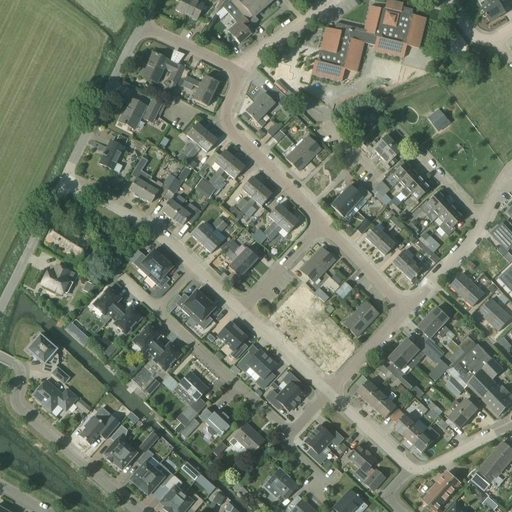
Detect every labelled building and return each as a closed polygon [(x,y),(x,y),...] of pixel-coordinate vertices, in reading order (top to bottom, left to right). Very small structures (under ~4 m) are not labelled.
[(175,12),(196,22),(204,6),(191,0),(183,0),(182,4),(180,3),(175,12)] [(248,12),(253,18),(263,9),(254,0),(246,0),(234,0),(231,3),(243,17),(248,12)] [(254,0),(263,9),(272,1),(271,0),(254,0)] [(311,76),(341,83),(344,71),(356,74),(363,44),(374,47),(373,51),(403,59),(406,47),(418,50),(426,20),(413,17),(412,14),(413,11),(402,8),(403,4),(387,0),(385,8),(383,10),(370,7),(364,31),(336,24),(334,31),(325,29),(320,51),(322,52),(321,57),(319,56),(318,61),(314,63),(311,76)] [(483,9),(491,23),(505,14),(497,1),(496,0),(486,0),(490,5),(483,9)] [(228,32),(239,45),(251,35),(245,29),(250,25),(230,2),(223,8),(237,24),(228,32)] [(172,73),(176,66),(153,54),(141,77),(156,84),(164,68),(168,69),(167,70),(172,73)] [(177,66),(176,66),(172,73),(168,82),(176,85),(184,69),(183,69),(184,67),(178,64),(177,66)] [(198,89),(212,96),(218,84),(204,77),(201,84),(186,77),(184,82),(193,86),(198,89)] [(190,91),(193,86),(184,82),(181,87),(190,91)] [(283,95),(274,87),(267,94),(276,102),(283,95)] [(192,101),(207,108),(212,96),(198,89),(192,101)] [(254,103),(265,114),(274,105),(263,94),(254,103)] [(118,123),(134,131),(140,119),(151,124),(161,105),(152,100),(146,113),(143,112),(146,107),(130,99),(118,123)] [(256,123),(262,128),(266,124),(260,119),(265,114),(254,103),(245,112),(256,123)] [(438,110),(428,119),(434,127),(445,119),(438,110)] [(345,126),(339,120),(334,124),(341,131),(345,126)] [(267,133),(272,138),(281,128),(276,124),(267,133)] [(182,154),(186,158),(207,133),(197,125),(187,137),(192,142),(182,154)] [(272,139),(277,144),(285,136),(280,131),(272,139)] [(186,158),(190,161),(201,149),(207,154),(217,142),(207,133),(186,158)] [(381,164),(388,171),(397,163),(394,160),(401,153),(386,136),(378,143),(375,140),(367,148),(373,156),(376,154),(383,162),(381,164)] [(308,137),(296,148),(309,161),(321,150),(308,137)] [(99,164),(119,174),(122,167),(115,164),(123,148),(111,142),(105,155),(104,154),(99,164)] [(285,159),(298,172),(309,161),(296,148),(285,159)] [(224,172),(234,160),(224,151),(214,163),(220,168),(208,183),(212,187),(213,186),(220,177),(221,177),(225,172),(224,172)] [(138,199),(139,197),(151,178),(141,172),(147,162),(142,159),(135,170),(140,173),(129,191),(134,194),(133,196),(138,199)] [(244,168),(234,160),(224,172),(225,172),(235,180),(244,168)] [(399,182),(412,170),(406,163),(393,176),(399,182)] [(178,179),(183,183),(190,173),(184,169),(178,179)] [(405,189),(418,176),(412,170),(399,182),(405,189)] [(139,197),(150,204),(157,194),(163,198),(167,191),(175,180),(169,176),(163,185),(157,182),(156,184),(150,181),(152,179),(151,178),(139,197)] [(411,195),(424,183),(418,176),(405,189),(400,193),(406,199),(411,195)] [(221,177),(220,177),(213,186),(218,190),(218,191),(219,192),(224,185),(222,183),(224,180),(221,177)] [(241,190),(251,199),(261,187),(251,178),(241,190)] [(202,179),(194,189),(200,194),(207,183),(202,179)] [(175,180),(167,191),(174,196),(182,184),(175,180)] [(411,195),(417,202),(430,189),(424,183),(411,195)] [(340,197),(353,209),(362,200),(366,203),(372,197),(361,186),(355,193),(349,187),(340,197)] [(271,196),(261,187),(251,199),(247,203),(241,211),(245,215),(256,202),(261,207),(271,196)] [(425,205),(432,211),(445,199),(439,192),(425,205)] [(161,212),(171,219),(179,208),(180,209),(183,204),(173,196),(169,201),(161,212)] [(344,219),(353,209),(340,197),(331,207),(344,219)] [(432,211),(438,218),(451,205),(445,199),(432,211)] [(237,208),(241,211),(247,203),(243,200),(237,208)] [(366,203),(362,200),(353,209),(357,212),(366,203)] [(179,208),(171,219),(181,226),(185,221),(191,226),(201,213),(189,205),(184,212),(180,209),(179,208)] [(267,238),(288,214),(278,205),(268,217),(274,222),(263,234),(260,232),(253,239),(260,245),(267,238)] [(438,218),(444,224),(457,212),(451,205),(438,218)] [(235,217),(239,212),(233,206),(228,211),(235,217)] [(353,209),(344,219),(348,222),(357,212),(353,209)] [(453,228),(463,218),(457,212),(444,224),(439,228),(448,237),(455,230),(453,228)] [(298,223),(288,214),(267,238),(271,242),(282,230),(288,235),(298,223)] [(390,222),(395,226),(399,222),(393,218),(390,222)] [(212,226),(216,230),(222,222),(219,219),(212,226)] [(355,229),(362,235),(371,225),(365,220),(355,229)] [(216,230),(220,234),(227,227),(222,222),(216,230)] [(395,226),(400,231),(404,227),(399,222),(395,226)] [(497,229),(490,234),(505,250),(511,243),(511,233),(502,223),(499,226),(500,227),(498,230),(497,229)] [(191,236),(201,245),(212,234),(202,224),(191,236)] [(74,269),(92,240),(86,236),(84,240),(55,225),(46,241),(72,259),(68,265),(74,269)] [(365,239),(375,248),(385,237),(389,233),(385,230),(381,234),(375,228),(365,239)] [(201,245),(211,254),(221,243),(212,234),(201,245)] [(385,257),(395,246),(385,237),(375,248),(385,257)] [(226,248),(233,255),(239,249),(231,242),(226,248)] [(416,246),(422,251),(425,247),(422,244),(420,242),(416,246)] [(422,244),(425,247),(432,253),(435,251),(425,242),(422,244)] [(484,245),(474,255),(489,272),(500,262),(484,245)] [(426,256),(435,265),(439,260),(432,253),(425,247),(422,251),(427,256),(426,256)] [(222,252),(229,259),(233,255),(226,248),(222,252)] [(321,248),(310,260),(324,272),(334,261),(321,248)] [(237,258),(248,269),(257,260),(246,249),(237,258)] [(147,277),(163,260),(154,251),(146,259),(142,254),(133,264),(147,277)] [(402,253),(392,264),(401,273),(411,262),(402,253)] [(511,257),(507,253),(503,257),(509,264),(510,265),(511,262),(511,257)] [(411,282),(421,271),(416,266),(418,264),(419,264),(424,259),(418,254),(411,262),(401,273),(411,282)] [(227,268),(239,279),(248,269),(237,258),(227,268)] [(172,268),(163,260),(147,277),(161,290),(170,280),(165,276),(172,268)] [(299,271),(313,284),(324,272),(310,260),(299,271)] [(511,265),(497,279),(511,295),(511,265)] [(55,293),(61,295),(63,293),(67,295),(73,284),(70,282),(73,275),(57,266),(53,275),(48,272),(41,285),(47,288),(46,290),(54,295),(55,293)] [(450,287),(462,298),(474,285),(463,274),(450,287)] [(87,282),(83,290),(92,294),(96,286),(87,282)] [(302,283),(287,299),(292,304),(302,293),(312,303),(317,298),(302,283)] [(335,293),(343,301),(353,291),(345,283),(335,293)] [(462,298),(473,308),(485,295),(474,285),(462,298)] [(107,314),(112,318),(121,308),(116,304),(120,300),(109,289),(93,306),(105,316),(107,314)] [(189,318),(206,300),(196,292),(189,299),(184,295),(175,305),(189,318)] [(323,294),(318,300),(324,305),(329,300),(323,294)] [(503,296),(499,300),(505,305),(509,301),(503,296)] [(215,309),(206,300),(189,318),(203,331),(212,321),(208,317),(215,309)] [(489,323),(501,310),(491,300),(478,313),(484,319),(486,317),(490,321),(488,323),(489,323)] [(354,313),(367,326),(378,315),(365,302),(354,313)] [(289,306),(277,320),(284,328),(297,314),(289,306)] [(126,312),(121,308),(112,318),(116,322),(114,325),(125,336),(141,319),(129,308),(126,312)] [(427,318),(445,335),(449,331),(444,326),(449,320),(437,308),(427,318)] [(493,327),(499,332),(511,319),(501,310),(489,323),(490,321),(494,325),(493,327)] [(343,325),(357,338),(367,326),(354,313),(343,325)] [(297,314),(284,328),(292,335),(305,321),(297,314)] [(418,328),(431,340),(437,334),(442,339),(445,335),(427,318),(418,328)] [(305,321),(292,335),(299,342),(312,328),(305,321)] [(225,345),(238,331),(234,327),(233,327),(230,323),(217,337),(225,345)] [(151,355),(160,345),(156,340),(160,336),(148,326),(133,342),(144,353),(146,351),(151,355)] [(312,328),(299,342),(307,348),(320,335),(312,328)] [(243,335),(238,331),(225,345),(233,352),(234,353),(242,343),(246,339),(242,335),(243,335)] [(47,361),(55,367),(58,364),(57,356),(54,353),(56,350),(39,335),(38,337),(34,337),(32,340),(32,343),(26,350),(43,365),(47,361)] [(83,335),(77,341),(84,347),(89,340),(83,335)] [(320,335),(307,348),(314,355),(327,341),(320,335)] [(464,352),(473,342),(468,337),(458,347),(464,352)] [(407,340),(398,350),(416,367),(424,356),(419,352),(420,352),(407,340)] [(503,340),(499,344),(503,348),(507,344),(503,340)] [(327,341),(314,355),(322,363),(335,349),(327,341)] [(511,401),(492,382),(503,371),(478,346),(477,346),(473,342),(464,352),(465,353),(451,366),(461,376),(459,378),(467,386),(498,417),(511,403),(511,401)] [(247,348),(242,343),(234,353),(233,352),(230,356),(235,361),(247,348)] [(165,349),(160,345),(151,355),(156,359),(153,362),(165,372),(180,355),(169,345),(165,349)] [(429,350),(440,359),(445,355),(434,345),(429,350)] [(388,360),(401,372),(407,366),(412,371),(416,367),(398,350),(388,360)] [(440,365),(446,371),(449,368),(440,359),(429,350),(425,355),(435,364),(436,363),(439,366),(440,365)] [(255,373),(268,359),(263,355),(259,351),(253,358),(249,354),(237,366),(244,373),(250,368),(255,373)] [(272,363),(268,359),(255,373),(260,378),(255,383),(263,390),(274,377),(270,373),(276,367),(272,363)] [(379,370),(389,379),(393,375),(383,365),(379,370)] [(51,374),(64,385),(69,379),(57,368),(51,374)] [(178,385),(196,402),(208,390),(201,383),(200,384),(190,374),(178,385)] [(289,374),(282,381),(288,386),(283,392),(297,404),(301,400),(304,396),(298,390),(302,385),(289,374)] [(169,375),(162,383),(172,392),(179,384),(169,375)] [(398,387),(402,383),(400,381),(393,375),(389,379),(398,387)] [(402,383),(417,397),(420,393),(414,388),(416,386),(405,376),(400,381),(402,383)] [(154,378),(143,390),(150,396),(160,384),(154,378)] [(445,386),(457,398),(465,390),(453,378),(445,386)] [(43,408),(50,414),(57,405),(66,412),(77,399),(67,390),(62,395),(45,381),(32,396),(44,407),(43,408)] [(357,394),(367,403),(378,391),(368,382),(357,394)] [(367,403),(376,411),(393,393),(387,399),(378,391),(367,403)] [(297,404),(283,392),(278,397),(272,392),(265,399),(278,411),(282,407),(289,413),(292,409),(297,404)] [(376,411),(385,420),(397,408),(391,403),(397,397),(393,393),(376,411)] [(75,406),(86,415),(92,409),(80,399),(75,406)] [(452,405),(469,420),(477,411),(466,400),(461,405),(456,401),(452,405)] [(428,407),(432,412),(437,407),(432,403),(428,407)] [(448,419),(460,430),(469,420),(452,405),(449,409),(453,413),(448,419)] [(176,420),(185,428),(194,419),(193,419),(198,414),(189,406),(176,420)] [(217,435),(220,438),(229,429),(229,420),(223,414),(214,414),(214,412),(210,409),(208,409),(199,418),(208,427),(207,428),(207,432),(212,436),(215,436),(217,435)] [(429,416),(435,422),(439,417),(433,412),(429,416)] [(85,429),(79,437),(90,446),(99,436),(105,441),(120,424),(110,416),(102,425),(93,417),(84,428),(85,429)] [(394,428),(404,437),(415,425),(405,416),(394,428)] [(180,434),(185,440),(199,425),(194,419),(185,428),(180,434)] [(439,425),(445,431),(448,426),(443,421),(439,425)] [(238,442),(252,455),(264,442),(246,424),(229,443),(233,447),(238,442)] [(404,437),(413,445),(424,433),(415,425),(404,437)] [(106,460),(111,465),(127,446),(122,442),(124,440),(127,431),(121,426),(110,439),(114,443),(105,453),(104,453),(101,456),(106,460)] [(316,430),(312,435),(326,447),(331,442),(336,447),(343,440),(330,428),(326,432),(320,426),(316,430)] [(145,454),(146,452),(158,439),(152,433),(139,448),(145,454)] [(413,445),(422,454),(433,442),(424,433),(413,445)] [(321,453),(326,447),(312,435),(308,439),(304,443),(311,449),(307,454),(320,465),(326,458),(321,453)] [(212,452),(217,457),(226,447),(221,443),(212,452)] [(511,460),(511,450),(502,443),(486,461),(487,461),(478,472),(497,488),(503,481),(498,477),(501,473),(511,460)] [(112,464),(121,472),(136,454),(127,446),(111,465),(112,464)] [(363,484),(372,492),(384,479),(376,471),(374,473),(369,469),(375,462),(358,446),(347,457),(360,469),(357,472),(367,481),(363,484)] [(129,481),(138,488),(154,470),(147,464),(152,458),(146,452),(145,454),(137,463),(141,467),(129,481)] [(193,469),(186,463),(180,469),(187,476),(193,469)] [(147,496),(158,484),(162,488),(173,476),(160,465),(155,471),(154,470),(138,488),(147,496)] [(298,487),(279,470),(263,487),(276,499),(280,495),(285,500),(298,487)] [(423,500),(436,511),(461,484),(447,473),(423,500)] [(162,509),(165,511),(168,511),(183,495),(178,491),(182,483),(173,476),(164,486),(170,492),(159,504),(164,507),(162,509)] [(354,511),(363,503),(350,490),(332,508),(336,511),(354,511)] [(213,502),(216,504),(221,496),(217,494),(213,502)] [(184,511),(188,507),(193,511),(194,511),(203,502),(195,495),(188,499),(183,495),(168,511),(184,511)] [(216,504),(220,506),(225,498),(221,496),(216,504)] [(490,497),(483,504),(491,511),(492,511),(499,505),(490,497)] [(290,511),(314,511),(301,500),(290,511)] [(465,511),(456,503),(448,511),(465,511)]
